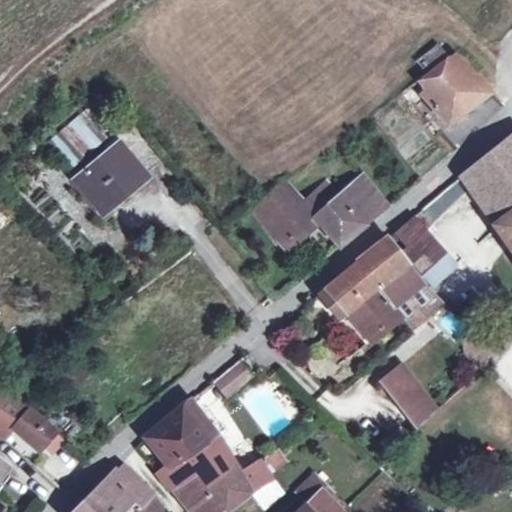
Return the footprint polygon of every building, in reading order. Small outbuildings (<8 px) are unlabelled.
[(415,60),(424,71),(445,55),(436,44),(415,60)] [(416,77),(424,87),(456,62),(460,58),(453,52),(447,56),(445,55),(424,71),(416,77)] [(487,94),(456,62),(424,87),(420,91),(436,111),(445,125),(487,94)] [(96,137),(92,132),(101,124),(89,110),(55,139),(71,157),(96,137)] [(511,131),(458,176),(493,225),(511,210),(511,131)] [(143,174),(117,143),(74,178),(100,209),(143,174)] [(337,194),(325,182),(303,202),(299,197),(281,184),(253,205),(282,245),(314,216),(337,245),(384,206),(359,175),(337,194)] [(511,210),(493,225),(511,249),(511,210)] [(435,281),(452,265),(412,219),(393,235),(435,281)] [(352,264),(353,265),(397,315),(399,317),(409,328),(442,301),(420,280),(415,275),(406,263),(385,237),(352,264)] [(299,268),(304,274),(317,262),(312,256),(299,268)] [(397,315),(353,265),(325,288),(338,304),(333,308),(339,316),(345,311),(370,339),(397,315)] [(431,314),(484,367),(498,355),(444,303),(431,314)] [(96,363),(76,341),(49,366),(70,389),(96,363)] [(378,379),(415,428),(429,416),(434,411),(396,364),(378,379)] [(229,366),(205,385),(216,399),(239,381),(229,366)] [(37,449),(54,432),(28,409),(5,386),(0,391),(0,436),(3,438),(12,427),(37,449)] [(165,465),(181,454),(207,439),(194,423),(201,418),(188,400),(143,437),(164,464),(165,465)] [(440,429),(429,416),(415,428),(417,431),(426,442),(440,429)] [(181,454),(190,470),(201,487),(233,467),(212,430),(201,418),(194,423),(207,439),(181,454)] [(201,487),(190,470),(168,486),(189,511),(221,511),(271,475),(268,470),(283,460),(275,448),(236,471),(233,467),(201,487)] [(190,470),(181,454),(165,465),(164,464),(153,472),(164,486),(167,485),(168,486),(190,470)] [(120,511),(130,503),(138,508),(150,495),(121,465),(76,511),(120,511)] [(312,474),(293,492),(305,503),(295,511),(339,511),(338,511),(343,505),(312,474)]
